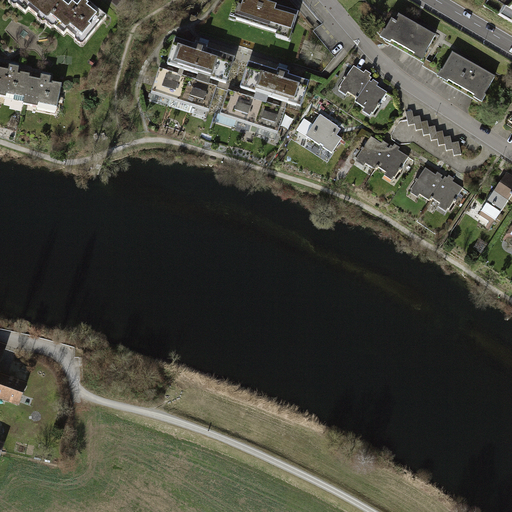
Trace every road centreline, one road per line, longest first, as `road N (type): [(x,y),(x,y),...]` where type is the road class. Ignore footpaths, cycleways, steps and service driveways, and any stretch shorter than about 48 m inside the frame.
road 1 (track): [(0,332),(63,352),(78,390),(221,437),(373,511)]
road 2 (residential): [(511,148),(386,61),(328,0)]
